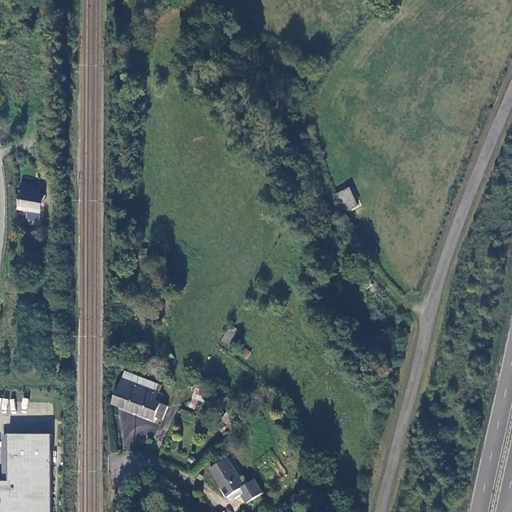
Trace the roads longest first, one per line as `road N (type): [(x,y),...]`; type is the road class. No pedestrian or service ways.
road 1 (unclassified): [(511,91),(448,243),(379,511)]
road 2 (trunk): [(511,373),(477,511)]
